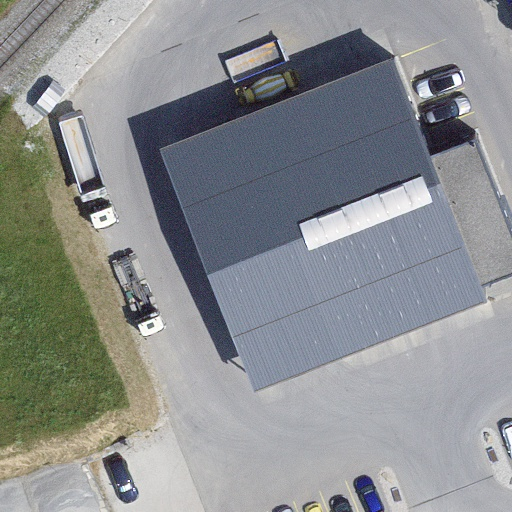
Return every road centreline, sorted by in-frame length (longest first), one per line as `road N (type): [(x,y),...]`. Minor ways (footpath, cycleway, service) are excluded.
road 1 (unknown): [(405,382),(284,417),(240,409),(222,386),(146,194),(144,145),(161,116),(323,0)]
road 2 (unknown): [(437,0),(511,167)]
road 3 (unknown): [(455,511),(405,382)]
